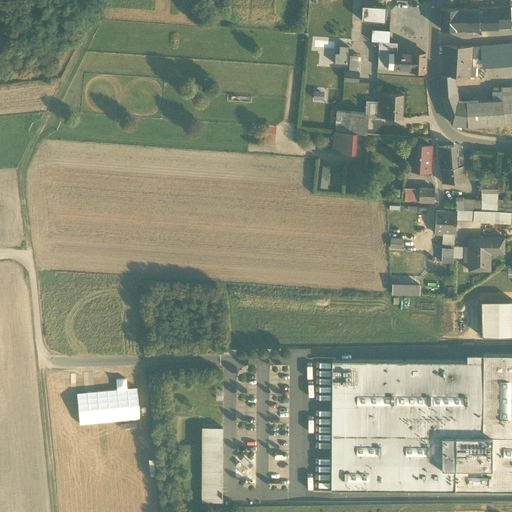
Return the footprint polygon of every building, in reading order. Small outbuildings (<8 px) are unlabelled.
[(385,7),(362,5),(361,20),(385,22),(385,7)] [(509,5),(496,6),(497,27),(510,27),(510,20),(509,5)] [(478,27),(497,27),(496,6),(478,7),(478,8),(457,8),(456,29),(478,30),(478,27)] [(440,29),(456,29),(457,8),(441,8),(440,29)] [(371,41),(379,42),(379,41),(389,42),(390,31),(386,30),(372,29),(371,40),(371,41)] [(397,42),(389,42),(379,41),(379,42),(378,51),(396,52),(397,52),(397,42)] [(481,59),(482,67),(511,64),(511,43),(480,46),(479,59),(481,59)] [(474,77),(474,66),(471,66),(471,59),(479,59),(480,46),(471,47),(445,45),(444,74),(444,75),(451,75),(470,76),(470,77),(474,77)] [(347,64),(348,46),(341,46),(340,53),(338,53),(335,53),(334,64),(347,64)] [(377,68),(395,69),(396,52),(378,51),(377,68)] [(395,69),(409,69),(410,53),(397,52),(396,52),(395,69)] [(425,53),(410,53),(409,69),(409,70),(425,71),(425,53)] [(349,71),(359,72),(360,56),(350,55),(349,71)] [(471,66),(474,66),(482,67),(481,59),(479,59),(471,59),(471,66)] [(349,71),(344,71),(344,81),(358,82),(359,72),(349,71)] [(441,96),(448,115),(457,111),(456,102),(451,75),(444,75),(444,74),(440,74),(441,96)] [(492,92),(492,100),(502,99),(511,98),(511,86),(500,87),(501,91),(492,92)] [(314,91),(313,99),(323,100),(324,91),(314,91)] [(385,117),(402,118),(403,94),(378,93),(378,101),(366,100),(365,112),(365,117),(377,117),(385,118),(385,117)] [(511,98),(502,99),(504,124),(511,123),(511,98)] [(467,126),(504,124),(502,99),(492,100),(456,102),(457,111),(448,115),(452,124),(467,126)] [(335,131),(349,132),(350,111),(336,110),(335,131)] [(365,112),(350,111),(349,132),(352,133),(364,133),(365,117),(365,112)] [(275,127),(264,126),(263,144),(274,145),(275,127)] [(343,153),(350,154),(352,133),(349,132),(335,131),(333,153),(343,153)] [(420,172),(425,173),(425,170),(430,171),(431,146),(409,143),(406,168),(420,170),(420,172)] [(438,149),(440,169),(464,165),(463,157),(455,158),(455,145),(439,146),(438,149)] [(322,165),(320,188),(327,188),(329,166),(322,165)] [(465,181),(464,165),(440,169),(441,182),(465,181)] [(499,178),(497,186),(506,189),(508,180),(499,178)] [(481,194),(497,194),(497,186),(497,182),(481,182),(481,194)] [(405,200),(418,201),(419,187),(406,187),(405,200)] [(418,201),(433,202),(434,189),(419,187),(418,201)] [(390,196),(399,196),(400,189),(391,188),(390,196)] [(463,198),(463,209),(474,209),(474,201),(474,199),(463,198)] [(511,202),(497,202),(481,201),(474,201),(474,209),(494,211),(511,211),(511,202)] [(456,220),(473,221),(474,209),(463,209),(457,209),(457,212),(456,220)] [(436,234),(439,234),(439,232),(454,233),(455,233),(456,220),(457,212),(456,212),(436,210),(434,232),(436,232),(436,234)] [(493,223),(510,224),(511,212),(511,211),(494,211),(493,223)] [(453,244),(454,233),(439,232),(439,234),(442,235),(442,243),(444,243),(453,244)] [(390,237),(389,248),(402,249),(403,238),(390,237)] [(469,237),(469,246),(480,246),(481,237),(469,237)] [(481,237),(480,246),(490,246),(490,250),(504,250),(504,238),(481,237)] [(490,254),(490,250),(490,246),(480,246),(469,246),(469,248),(468,265),(468,270),(489,271),(490,254)] [(441,261),(451,261),(452,257),(453,257),(453,249),(444,248),(442,248),(441,261)] [(462,265),(468,265),(469,248),(454,248),(454,259),(462,260),(462,265)] [(392,283),(392,295),(419,297),(420,283),(392,283)] [(511,300),(481,301),(481,337),(511,336),(511,300)] [(511,355),(482,355),(482,362),(482,437),(455,437),(454,491),(511,491),(511,355)] [(330,490),(454,491),(455,437),(482,437),(482,362),(466,362),(331,361),(330,490)] [(216,367),(142,367),(142,489),(216,490),(216,367)] [(285,483),(284,473),(271,473),(272,484),(285,483)]
